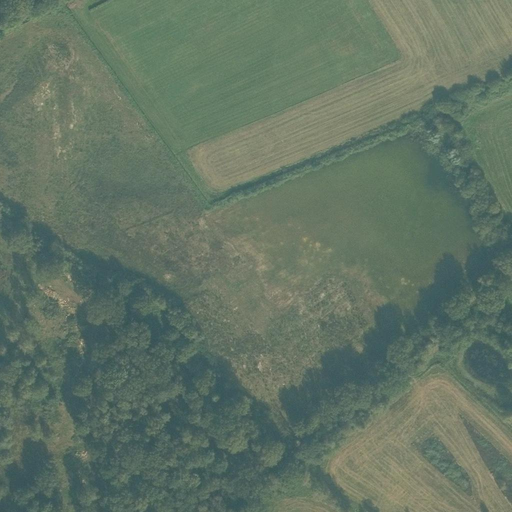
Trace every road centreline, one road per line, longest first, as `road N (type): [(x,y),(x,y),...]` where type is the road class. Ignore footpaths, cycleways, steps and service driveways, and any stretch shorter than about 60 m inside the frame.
road 1 (track): [(78,0),(91,511)]
road 2 (track): [(264,472),(511,274)]
